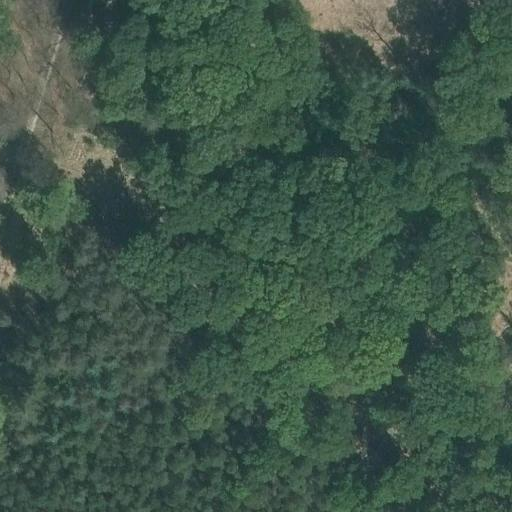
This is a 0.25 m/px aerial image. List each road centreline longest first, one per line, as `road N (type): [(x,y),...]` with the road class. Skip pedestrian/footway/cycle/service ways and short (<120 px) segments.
road 1 (track): [(460,511),(458,491),(350,452),(217,345),(148,220),(80,188),(21,175)]
road 2 (track): [(73,0),(21,175)]
